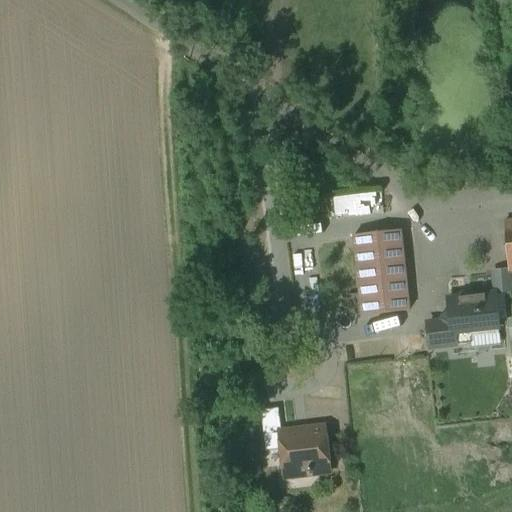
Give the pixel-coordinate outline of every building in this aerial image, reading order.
[(385,189),(334,193),(336,215),(367,213),(367,205),(387,204),(385,189)] [(511,221),(503,222),(508,271),(509,275),(511,275),(511,274),(511,221)] [(401,232),(353,237),(362,317),(409,312),(401,232)] [(511,289),(511,275),(509,275),(508,271),(491,272),(492,296),(504,295),(511,294),(511,289)] [(492,296),(448,301),(449,315),(452,336),(469,334),(499,331),(498,321),(507,320),(504,295),(492,296)] [(447,316),(440,321),(441,324),(428,325),(428,330),(426,333),(427,342),(430,345),(431,350),(471,345),(469,334),(452,336),(449,315),(447,316)] [(278,410),(261,412),(266,453),(281,451),(279,435),(281,435),(278,410)] [(281,435),(279,435),(281,451),(284,478),(330,473),(324,430),(281,435)]
